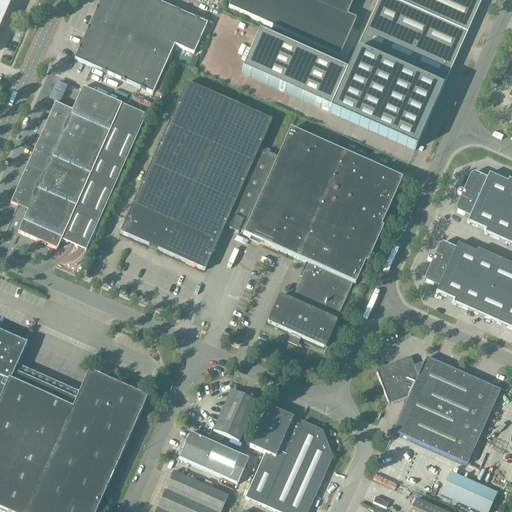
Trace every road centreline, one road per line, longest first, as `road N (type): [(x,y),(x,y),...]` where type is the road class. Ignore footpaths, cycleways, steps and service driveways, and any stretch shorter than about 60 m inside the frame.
road 1 (unclassified): [(197,351),(0,258)]
road 2 (unclassified): [(378,302),(455,127)]
road 3 (unclassified): [(128,511),(197,351)]
road 4 (unclassified): [(0,136),(60,0)]
road 5 (unclassified): [(333,405),(197,351)]
road 6 (unclassified): [(378,302),(511,361)]
road 7 (unclassified): [(455,127),(511,0)]
road 8 (unclassified): [(337,511),(363,447),(356,425),(333,405)]
